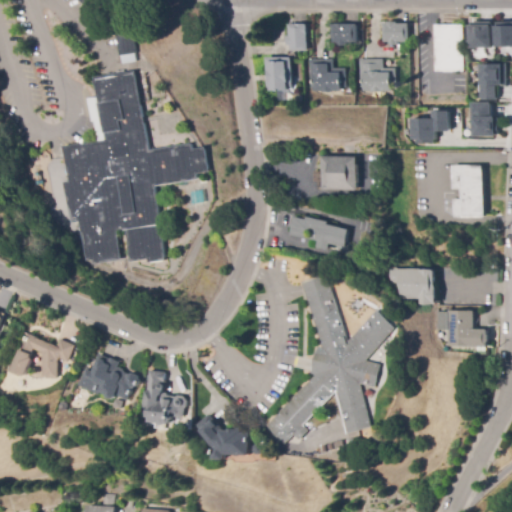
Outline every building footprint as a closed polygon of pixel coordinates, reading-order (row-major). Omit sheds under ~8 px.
[(511,44),(497,44),(497,20),(511,20),(511,44)] [(470,46),(470,21),(493,21),(493,45),(470,46)] [(390,46),(390,42),(384,42),(384,24),(388,24),(388,22),(399,22),(399,24),(411,24),(411,42),(399,42),(399,45),(390,46)] [(308,51),(290,51),(290,45),(287,45),(287,36),(290,36),(290,25),(298,25),(298,24),(307,24),(307,25),(308,25),(308,27),(309,27),(309,35),(308,35),(308,51)] [(347,46),(338,46),(338,43),(332,43),(332,25),(337,25),(337,24),(347,24),(347,25),(359,25),(359,43),(347,43),(347,46)] [(464,72),(435,72),(436,25),(465,25),(464,72)] [(123,64),(122,56),(119,36),(135,33),(138,54),(137,54),(138,62),(123,64)] [(288,101),(278,101),(278,91),(270,91),(270,88),(266,88),(267,58),(293,58),(293,78),(291,78),(291,83),(289,83),(289,91),(288,91),(288,101)] [(322,93),(322,92),(314,92),(314,88),(309,88),(309,60),(334,60),(334,69),(347,69),(347,88),(343,88),(343,91),(334,92),(334,93),(322,93)] [(385,92),(373,92),(364,92),(364,88),(360,88),(360,60),(385,60),(385,69),(398,69),(398,88),(393,88),(393,92),(385,92)] [(497,97),(482,97),(481,61),(497,61),(507,61),(508,82),(508,83),(497,83),(497,97)] [(136,70),(93,76),(103,139),(62,145),(67,181),(61,182),(68,223),(76,222),(82,260),(89,259),(89,264),(119,259),(115,231),(123,230),(127,262),(145,259),(146,263),(164,260),(153,185),(197,179),(196,173),(208,171),(205,147),(192,149),(191,143),(148,150),(136,70)] [(295,103),(293,101),(293,97),(295,94),(299,94),(302,97),(302,100),(299,103),(295,103)] [(492,100),(492,114),(497,114),(497,116),(500,116),(501,133),(475,133),(475,116),(475,114),(474,114),(473,101),(492,100)] [(434,137),(434,143),(417,143),(417,137),(414,137),(414,116),(436,116),(436,108),(453,108),(453,129),(439,129),(439,136),(436,136),(436,137),(434,137)] [(358,191),(322,190),(322,156),(359,157),(358,191)] [(452,165),(452,217),(484,217),(484,165),(452,165)] [(328,250),(317,248),(318,241),(291,235),(295,217),(307,220),(308,217),(329,222),(328,225),(350,230),(346,248),(329,244),(328,250)] [(420,305),(420,299),(402,300),(399,296),(399,284),(390,284),(390,270),(422,269),(422,271),(436,270),(436,286),(437,286),(437,305),(420,305)] [(303,283),(328,276),(347,341),(377,310),(396,328),(365,360),(380,364),(374,387),(359,383),(371,427),(346,434),(334,392),(302,425),(308,430),(299,439),(293,433),(284,443),(265,425),(314,375),(311,374),(317,345),(321,346),(303,283)] [(490,347),(449,347),(449,331),(438,331),(438,312),(449,312),(449,311),(476,311),(476,330),(490,330),(490,347)] [(48,379),(48,377),(44,377),(43,353),(34,349),(32,354),(33,355),(31,358),(34,359),(26,377),(22,375),(21,377),(11,372),(20,350),(21,350),(28,334),(59,347),(62,340),(77,346),(70,362),(61,359),(61,361),(59,360),(60,378),(48,379)] [(128,400),(118,396),(116,399),(113,400),(109,398),(108,396),(102,393),(100,395),(79,386),(88,367),(93,369),(100,354),(111,359),(111,358),(121,363),(118,368),(119,369),(120,368),(124,370),(124,371),(126,372),(125,373),(130,375),(134,374),(139,376),(141,381),(139,386),(134,388),(128,400)] [(168,426),(163,425),(161,424),(151,422),(152,418),(150,417),(151,409),(148,408),(145,405),(148,392),(147,391),(151,370),(167,373),(165,385),(166,387),(166,390),(164,391),(164,393),(169,394),(168,395),(178,397),(180,396),(186,396),(190,401),(189,407),(187,409),(185,419),(174,416),(172,425),(169,425),(168,426)] [(229,460),(218,460),(218,446),(216,446),(198,426),(211,415),(225,431),(231,431),(231,429),(236,430),(236,427),(243,427),(243,432),(244,432),(244,433),(252,434),(252,456),(229,455),(229,460)] [(347,447),(345,441),(354,438),(356,444),(347,447)] [(262,455),(257,455),(254,452),(255,446),(258,444),(262,444),(265,447),(265,452),(262,455)] [(114,511),(123,511),(124,507),(112,507),(112,494),(101,493),(101,505),(85,505),(84,511),(114,511)]
